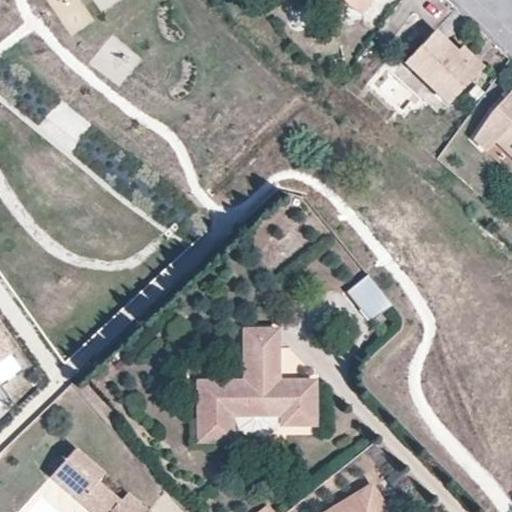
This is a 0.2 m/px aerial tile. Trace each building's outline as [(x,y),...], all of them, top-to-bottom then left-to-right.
[(342,0),(362,15),(372,0),(342,0)] [(402,60),(421,78),(445,101),(475,70),(454,49),(432,28),(402,60)] [(480,64),(459,44),(454,49),(475,70),(480,64)] [(421,78),(402,60),(393,69),(413,87),(421,78)] [(511,94),(507,90),(489,109),(471,136),(484,149),(493,139),(511,156),(511,94)] [(392,306),(368,276),(347,293),(371,323),(392,306)] [(314,422),(313,379),(277,379),(276,327),(243,327),(243,379),(197,379),(197,438),(231,438),(231,412),(281,412),(281,422),(314,422)] [(0,360),(11,353),(0,337),(0,360)] [(274,426),(281,412),(231,412),(237,427),(249,435),(263,435),(274,426)] [(147,511),(149,510),(127,491),(121,499),(98,479),(105,471),(75,446),(51,474),(94,511),(147,511)] [(388,511),(370,482),(320,511),(388,511)] [(256,511),(276,511),(269,502),(256,511)]
